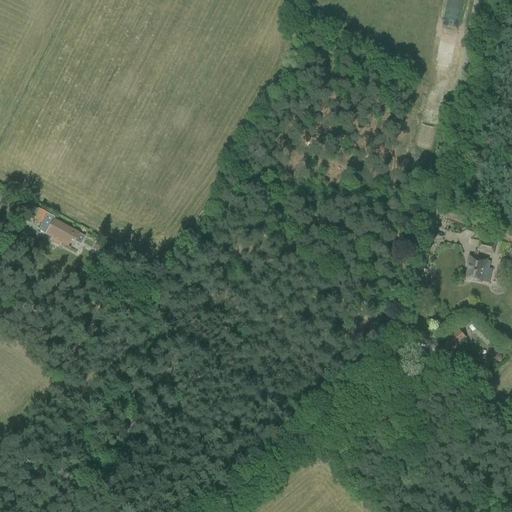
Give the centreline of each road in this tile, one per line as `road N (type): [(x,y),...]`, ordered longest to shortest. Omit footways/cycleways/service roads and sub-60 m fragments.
road 1 (unclassified): [(402,340),(476,0)]
road 2 (track): [(402,340),(208,511)]
road 3 (track): [(511,405),(402,340)]
